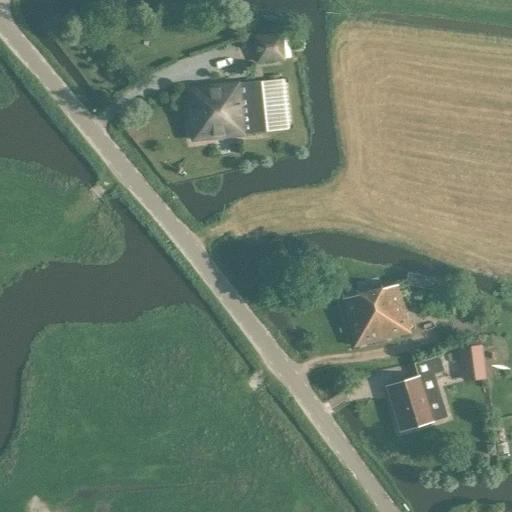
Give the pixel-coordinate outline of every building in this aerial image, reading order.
[(210,46),(210,51),(242,51),(241,34),(225,34),(226,45),(210,46)] [(288,61),(285,36),(258,39),(261,64),(288,61)] [(130,98),(144,91),(136,76),(122,83),(130,98)] [(291,84),(256,87),(192,94),(197,143),(296,133),(291,84)] [(428,282),(429,279),(412,275),(411,278),(409,287),(426,291),(428,282)] [(357,349),(409,335),(396,288),(344,302),(357,349)] [(452,317),(455,297),(433,294),(431,315),(452,317)] [(481,343),(461,347),(464,358),(484,354),(481,343)] [(435,376),(445,373),(440,357),(415,365),(419,379),(387,391),(403,435),(448,418),(435,376)]
